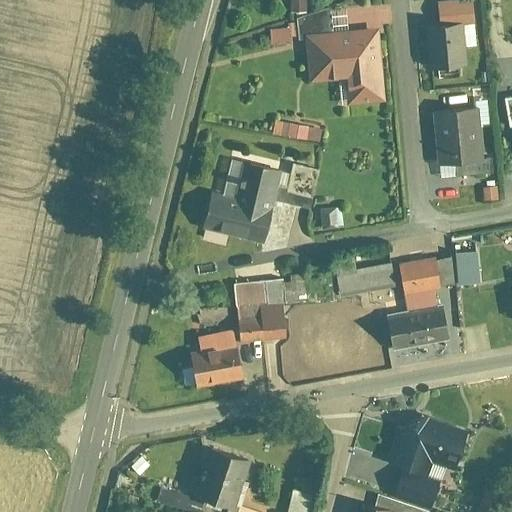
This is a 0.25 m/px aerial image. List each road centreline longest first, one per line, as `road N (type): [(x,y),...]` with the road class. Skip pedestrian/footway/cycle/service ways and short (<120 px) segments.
road 1 (tertiary): [(91,425),(195,0)]
road 2 (residential): [(354,388),(91,425)]
road 3 (residential): [(397,0),(423,230)]
road 4 (residential): [(209,272),(423,230)]
road 5 (residential): [(511,360),(354,388)]
road 6 (residential): [(354,388),(324,511)]
